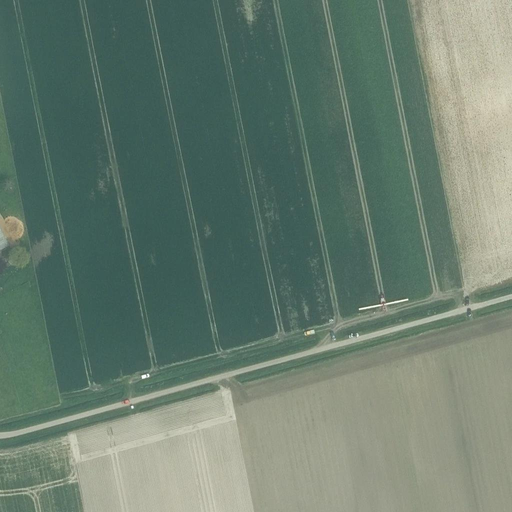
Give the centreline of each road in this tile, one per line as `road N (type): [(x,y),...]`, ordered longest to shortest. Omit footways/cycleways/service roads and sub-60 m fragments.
road 1 (unclassified): [(511,297),(0,435)]
road 2 (track): [(469,309),(465,295),(441,298),(133,381),(129,403)]
